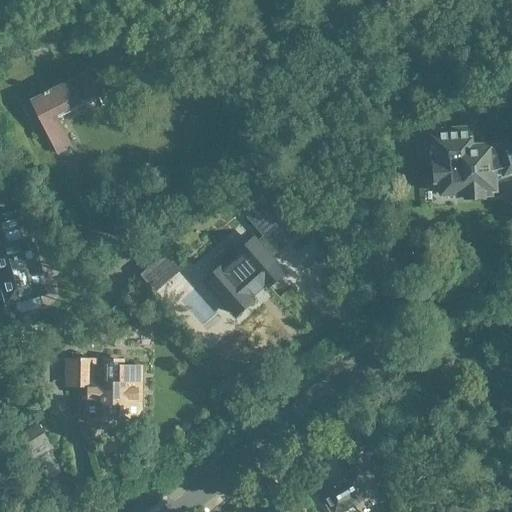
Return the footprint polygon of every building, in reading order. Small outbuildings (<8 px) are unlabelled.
[(30,99),(32,103),(29,104),(32,111),(36,110),(58,153),(71,146),(57,118),(97,97),(96,95),(99,93),(87,69),(30,99)] [(435,143),(437,143),(438,155),(432,156),(434,182),(439,182),(440,194),(456,193),(456,197),(464,197),(464,198),(483,197),(483,195),(490,195),(490,191),(495,191),(494,170),(500,169),(502,176),(511,173),(511,145),(511,144),(509,143),(507,141),(506,141),(504,140),(503,140),(501,141),(500,141),(499,142),(499,143),(486,144),(485,127),(436,130),(437,138),(434,139),(435,143)] [(268,286),(283,273),(269,257),(291,238),(262,204),(247,217),(263,236),(256,242),(253,239),(237,253),(240,257),(225,270),(221,266),(205,280),(235,315),(251,300),(248,297),(263,283),(267,287),(268,286)] [(0,296),(2,297),(5,306),(13,304),(15,310),(20,313),(39,308),(42,303),(40,296),(49,294),(32,235),(29,236),(21,209),(0,215),(0,296)] [(143,422),(143,365),(124,365),(124,358),(102,358),(101,367),(95,367),(96,359),(64,358),(63,387),(82,387),(81,421),(100,421),(100,427),(123,427),(123,422),(143,422)] [(51,446),(37,424),(19,436),(32,458),(51,446)] [(29,470),(19,454),(7,461),(18,476),(29,470)] [(317,490),(330,511),(342,511),(371,495),(355,468),(317,490)]
